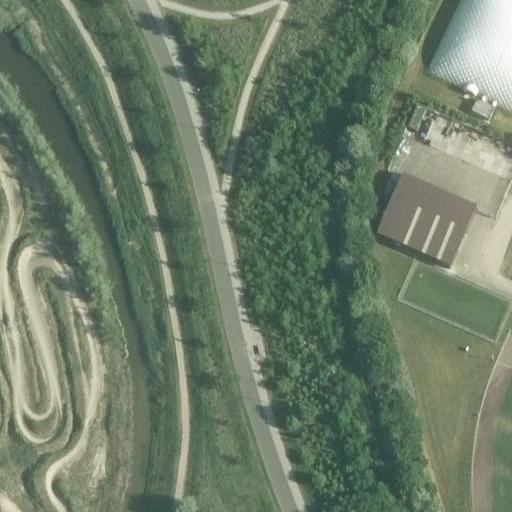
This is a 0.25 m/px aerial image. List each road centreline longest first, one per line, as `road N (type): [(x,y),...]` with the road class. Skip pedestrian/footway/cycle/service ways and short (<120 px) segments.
road 1 (unknown): [(174,511),(181,383),(167,295),(133,151),(106,76),(65,0)]
road 2 (track): [(68,288),(71,268),(30,173)]
